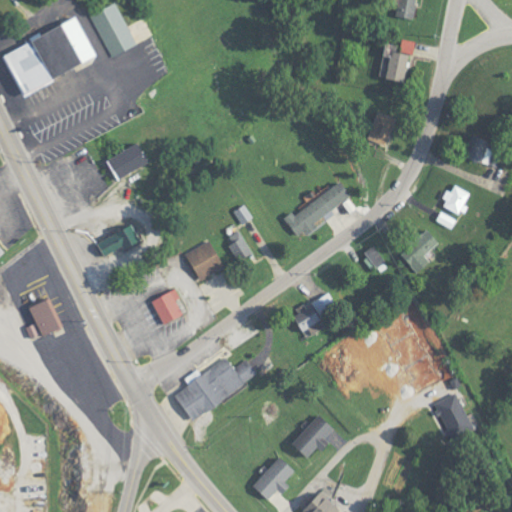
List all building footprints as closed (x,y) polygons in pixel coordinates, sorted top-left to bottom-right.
[(87,14),(111,0),(134,41),(110,55),(87,14)] [(0,51),(70,13),(93,54),(22,94),(0,53),(0,51)] [(100,159),(132,141),(143,159),(111,178),(100,159)] [(93,239),(128,221),(137,238),(121,246),(118,244),(100,253),(93,239)] [(180,251),(216,230),(231,258),(195,278),(180,251)] [(148,299),(172,285),(178,295),(172,299),(179,311),(162,322),(148,299)]
